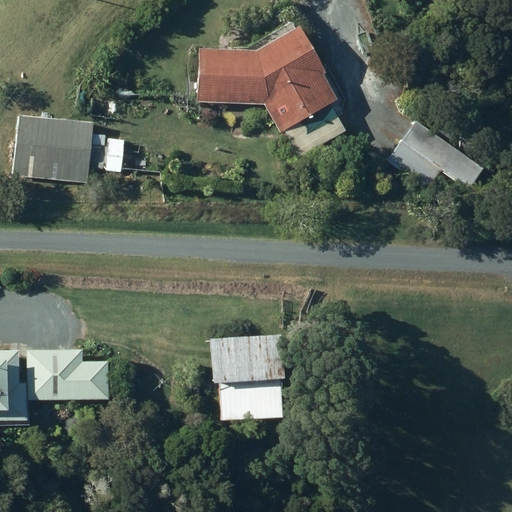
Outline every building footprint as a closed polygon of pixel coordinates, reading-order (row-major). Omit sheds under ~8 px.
[(199,53),(197,105),(254,107),(264,108),(280,136),(294,128),(308,153),(344,133),(329,108),(337,104),(322,78),(325,76),(299,31),(256,56),(199,53)] [(107,150),(104,150),(105,139),(91,138),(92,125),(19,118),(13,177),(85,183),(86,168),(107,169),(106,172),(120,174),(123,142),(108,141),(107,150)] [(387,163),(427,191),(440,172),(452,180),(464,163),(413,126),(387,163)] [(91,352),(100,352),(100,342),(91,342),(91,352)] [(281,342),(211,345),(215,425),(282,421),(280,385),(283,385),(281,342)] [(0,353),(0,423),(26,423),(25,388),(18,388),(18,353),(0,353)] [(80,353),(26,354),(27,404),(107,403),(107,364),(80,364),(80,353)] [(114,381),(113,397),(128,398),(129,382),(114,381)]
